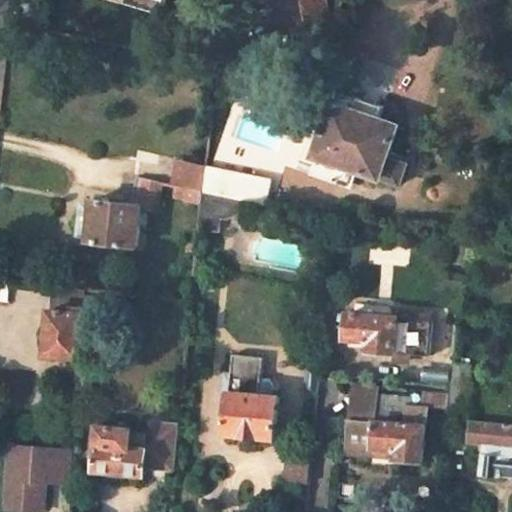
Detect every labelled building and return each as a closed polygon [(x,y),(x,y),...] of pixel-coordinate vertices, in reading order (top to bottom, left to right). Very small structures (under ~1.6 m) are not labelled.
[(109,0),(162,16),(166,0),(109,0)] [(335,26),(328,0),(300,0),(309,33),(335,26)] [(280,52),(274,34),(254,40),(258,58),(280,52)] [(353,167),(400,184),(407,164),(388,157),(399,125),(379,118),(387,92),(361,82),(352,109),(332,102),(321,135),(314,154),(353,167)] [(305,130),(298,150),(314,154),(321,135),(305,130)] [(292,169),(347,186),(353,167),(314,154),(298,150),(292,169)] [(265,206),(270,179),(203,165),(200,188),(199,192),(201,193),(257,205),(265,206)] [(90,238),(138,244),(143,206),(157,209),(161,191),(163,180),(144,176),(139,203),(94,198),(90,238)] [(200,188),(163,180),(161,191),(201,200),(201,193),(199,192),(200,188)] [(201,200),(198,231),(219,234),(221,220),(255,224),(257,205),(201,193),(201,200)] [(0,299),(9,300),(12,281),(0,279),(0,299)] [(54,286),(47,355),(82,357),(86,312),(84,311),(85,290),(54,286)] [(432,351),(435,318),(406,316),(349,310),(346,336),(371,339),(370,347),(393,349),(432,351)] [(90,358),(93,312),(86,312),(82,357),(90,358)] [(92,389),(94,358),(90,358),(82,357),(79,389),(92,389)] [(229,397),(226,435),(275,437),(278,396),(274,395),(275,386),(270,380),(262,379),(264,360),(234,357),(232,376),(225,375),(223,396),(229,397)] [(301,366),(298,389),(308,390),(319,390),(320,376),(320,368),(301,366)] [(465,404),(467,369),(452,367),(448,390),(448,404),(465,404)] [(378,419),(380,392),(382,383),(356,380),(353,416),(378,419)] [(308,390),(307,410),(317,411),(319,390),(308,390)] [(439,404),(440,392),(427,390),(425,404),(439,404)] [(375,445),(399,447),(398,455),(422,458),(428,407),(409,404),(410,395),(380,392),(378,419),(353,416),(350,450),(374,453),(375,445)] [(176,465),(180,420),(149,416),(147,433),(135,432),(136,428),(100,425),(96,470),(146,474),(147,462),(176,465)] [(511,473),(511,423),(497,422),(469,422),(468,442),(484,443),(483,475),(500,475),(500,472),(511,473)] [(14,446),(9,505),(43,509),(45,482),(72,484),(75,451),(14,446)] [(287,453),(284,489),(310,491),(313,456),(287,453)]
